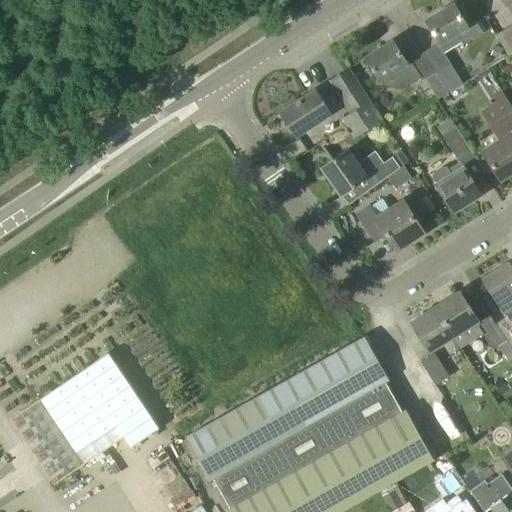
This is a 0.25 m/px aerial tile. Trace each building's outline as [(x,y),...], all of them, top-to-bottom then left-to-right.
[(465,44),(484,32),(477,21),(468,26),(455,3),(427,20),(441,43),(458,33),(465,44)] [(511,53),(511,24),(496,34),(509,55),(511,53)] [(396,41),(367,57),(384,84),(403,89),(422,78),(411,60),(408,62),(396,41)] [(496,45),(492,55),(499,59),(504,49),(496,45)] [(436,73),(449,94),(464,84),(451,63),(436,73)] [(350,68),(330,81),(352,114),(342,120),(354,138),(384,119),(350,68)] [(439,100),(449,94),(436,73),(426,79),(439,100)] [(511,129),(511,104),(509,100),(502,89),(492,94),(496,101),(482,110),(496,133),(480,143),(486,151),(485,152),(502,179),(511,172),(511,130),(511,129)] [(331,113),(316,90),(282,112),(297,135),(331,113)] [(460,162),(461,161),(474,153),(451,118),(439,127),(443,134),(460,162)] [(400,167),(392,156),(383,162),(375,151),(358,163),(348,149),(322,167),(342,195),(367,177),(374,187),(392,174),(400,167)] [(410,161),(402,150),(393,157),(401,167),(410,161)] [(434,177),(438,184),(455,211),(482,194),(461,161),(460,162),(450,168),(448,167),(447,167),(444,167),(437,172),(436,172),(436,173),(435,174),(435,175),(434,176),(434,177)] [(371,206),(359,214),(376,240),(387,233),(398,249),(425,232),(404,200),(378,217),(371,206)] [(482,278),(505,315),(511,310),(511,263),(510,260),(482,278)] [(436,307),(454,334),(477,319),(460,291),(436,307)] [(429,349),(452,335),(454,334),(436,307),(412,322),(429,349)] [(499,344),(506,339),(496,323),(491,316),(480,323),(485,333),(483,334),(492,348),(499,344)] [(507,316),(496,323),(506,339),(511,348),(511,319),(510,321),(507,316)] [(211,479),(214,478),(386,382),(390,379),(366,335),(186,436),(211,479)] [(505,354),(511,349),(511,348),(506,339),(499,344),(505,354)] [(109,352),(42,396),(78,449),(116,424),(131,445),(160,427),(109,352)] [(436,384),(450,375),(439,359),(435,352),(421,360),(436,384)] [(260,511),(251,496),(403,411),(386,382),(214,478),(231,507),(227,509),(229,511),(260,511)] [(251,496),(260,511),(340,511),(435,459),(407,409),(403,411),(251,496)] [(511,445),(499,455),(511,472),(511,445)] [(511,511),(511,487),(502,474),(488,483),(486,480),(471,490),(485,511),(491,506),(495,511),(511,511)]
